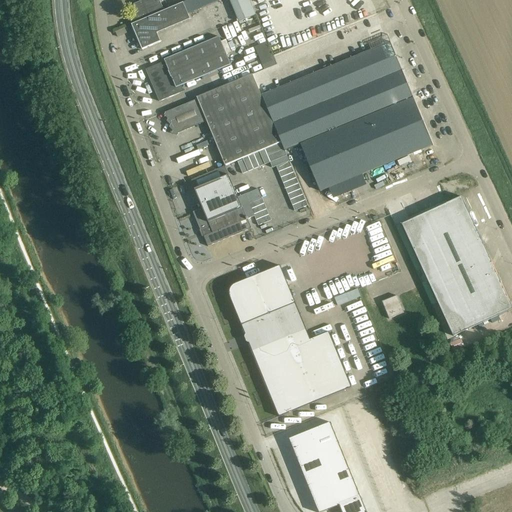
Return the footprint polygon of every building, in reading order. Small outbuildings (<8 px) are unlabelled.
[(159,0),(143,0),(134,4),(132,24),(164,10),(159,0)] [(191,0),(184,3),(164,11),(164,10),(132,24),(132,25),(142,50),(160,42),(157,34),(191,20),(188,14),(221,0),(191,0)] [(256,14),(250,0),(229,0),(239,22),(256,14)] [(156,87),(227,57),(219,37),(165,60),(165,62),(146,70),(153,86),(155,85),(156,87)] [(433,145),(390,42),(262,96),(282,143),(285,150),(286,151),(302,145),(321,192),(433,145)] [(266,43),(255,48),(264,69),(276,64),(266,43)] [(227,57),(156,87),(156,89),(154,90),(160,102),(180,93),(177,88),(231,65),(227,57)] [(253,74),(197,98),(198,100),(166,113),(165,115),(168,119),(167,122),(171,125),(170,128),(174,132),(173,134),(177,136),(178,133),(207,122),(225,166),(281,143),(253,74)] [(282,143),(260,152),(265,165),(271,163),(269,157),(285,150),(282,143)] [(178,162),(200,153),(197,147),(176,157),(178,162)] [(285,150),(269,157),(271,163),(273,168),(290,161),(286,151),(285,150)] [(260,152),(255,155),(260,168),(265,165),(260,152)] [(255,155),(249,157),(254,170),(260,168),(255,155)] [(249,157),(243,159),(249,172),(254,170),(249,157)] [(243,159),(238,162),(243,174),(249,172),(243,159)] [(292,167),(290,161),(273,168),(276,174),(292,167)] [(294,172),(292,167),(276,174),(278,179),(294,172)] [(196,181),(198,185),(219,176),(217,172),(196,181)] [(297,178),(294,172),(278,179),(280,185),(297,178)] [(203,208),(194,212),(201,230),(203,229),(206,236),(204,237),(208,247),(252,229),(248,219),(255,217),(254,215),(252,210),(252,209),(249,204),(249,203),(241,206),(229,175),(195,190),(203,208)] [(299,184),(297,178),(280,185),(282,190),(299,184)] [(301,189),(299,184),(282,190),(285,196),(301,189)] [(258,189),(246,195),(249,203),(249,204),(262,198),(258,189)] [(304,195),(301,189),(285,196),(287,202),(304,195)] [(306,200),(304,195),(287,202),(289,207),(306,200)] [(462,197),(402,225),(454,337),(511,309),(511,306),(480,238),(477,230),(462,197)] [(262,198),(249,204),(252,209),(264,204),(262,199),(262,198)] [(308,206),(306,200),(289,207),(292,213),(308,206)] [(264,204),(252,209),(252,210),(254,215),(267,209),(265,204),(264,204)] [(267,209),(254,215),(255,217),(256,220),(269,215),(267,210),(267,209)] [(269,215),(256,220),(256,221),(258,226),(271,220),(269,215)] [(310,340),(280,266),(236,284),(233,286),(231,290),(230,293),(230,297),(246,334),(245,337),(247,342),(249,344),(279,417),(352,388),(329,332),(310,340)] [(346,294),(335,298),(338,306),(361,297),(358,289),(346,294)] [(397,296),(382,302),(390,319),(404,313),(397,296)] [(330,422),(309,431),(313,440),(334,432),(330,422)] [(309,431),(288,439),(292,449),(313,440),(309,431)] [(334,432),(313,440),(317,449),(337,441),(334,432)] [(313,440),(292,449),(296,458),(317,449),(313,440)] [(337,441),(317,449),(321,459),(341,450),(337,441)] [(317,449),(296,458),(300,467),(321,459),(317,449)] [(341,450),(321,459),(324,468),(345,460),(341,450)] [(321,459),(300,467),(304,476),(324,468),(321,459)] [(345,460),(324,468),(328,477),(349,469),(345,460)] [(324,468),(304,476),(307,486),(328,477),(324,468)] [(349,469),(328,477),(332,486),(352,478),(349,469)] [(328,477),(307,486),(311,495),(332,486),(328,477)] [(352,478),(332,486),(336,496),(356,487),(352,478)] [(332,486),(311,495),(318,511),(324,511),(340,506),(339,505),(336,496),(332,486)] [(356,487),(336,496),(339,505),(360,497),(356,487)] [(366,511),(360,497),(339,505),(340,506),(342,511),(366,511)]
